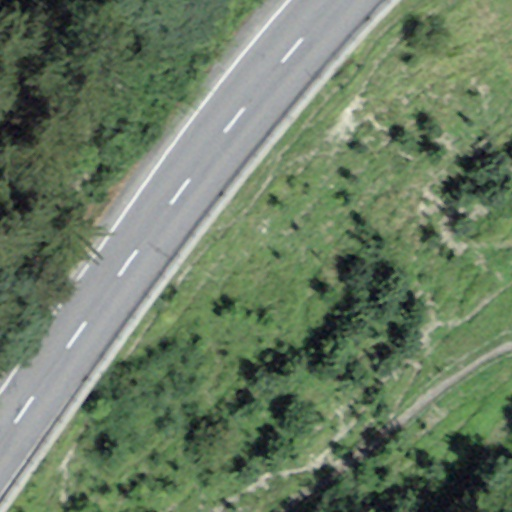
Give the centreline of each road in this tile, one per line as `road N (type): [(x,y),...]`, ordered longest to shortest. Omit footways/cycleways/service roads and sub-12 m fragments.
road 1 (secondary): [(345,0),(223,143),(0,455)]
road 2 (track): [(511,363),(457,389),(385,461)]
